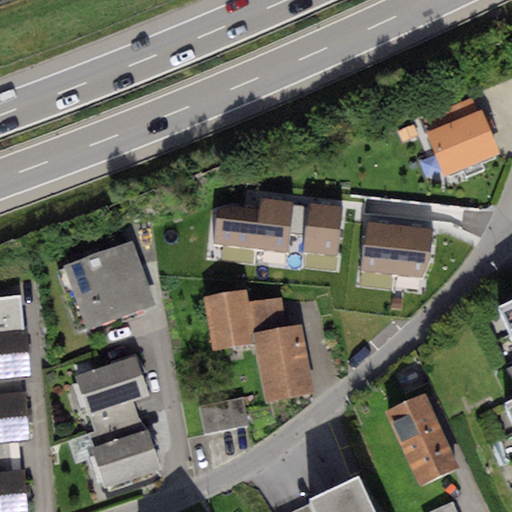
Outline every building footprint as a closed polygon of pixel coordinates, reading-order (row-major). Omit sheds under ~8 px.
[(421,115),(427,131),(476,112),(470,96),(421,115)] [(476,112),(427,131),(445,175),(498,154),(480,110),(476,112)] [(236,207),(219,210),(214,243),(288,252),(294,203),(261,199),(259,209),(236,207)] [(342,207),(309,204),(304,253),(337,256),(342,207)] [(432,230),(367,224),(363,273),(423,278),(430,258),(432,230)] [(133,242),(64,267),(86,329),(155,304),(133,242)] [(246,292),(205,297),(212,351),(253,346),(251,334),(247,302),(246,292)] [(0,297),(0,333),(22,331),(19,296),(0,297)] [(281,299),(247,302),(251,334),(253,335),(286,329),(281,299)] [(511,299),(498,306),(511,336),(511,299)] [(286,329),(253,335),(266,403),(312,394),(300,327),(286,329)] [(0,333),(0,380),(29,377),(25,331),(22,331),(0,333)] [(135,355),(74,375),(87,415),(132,400),(149,395),(135,355)] [(25,394),(0,396),(0,441),(9,441),(29,439),(25,394)] [(426,394),(386,413),(420,486),(459,468),(426,394)] [(242,398),(199,406),(204,434),(248,425),(242,398)] [(132,400),(87,415),(93,432),(138,417),(132,400)] [(143,432),(138,417),(93,432),(86,435),(90,449),(143,432)] [(143,432),(90,449),(103,488),(160,470),(147,430),(143,432)] [(9,441),(0,441),(0,474),(12,473),(9,441)] [(0,474),(0,511),(24,511),(22,472),(12,473),(0,474)] [(374,511),(357,476),(308,499),(311,504),(314,511),(374,511)]
